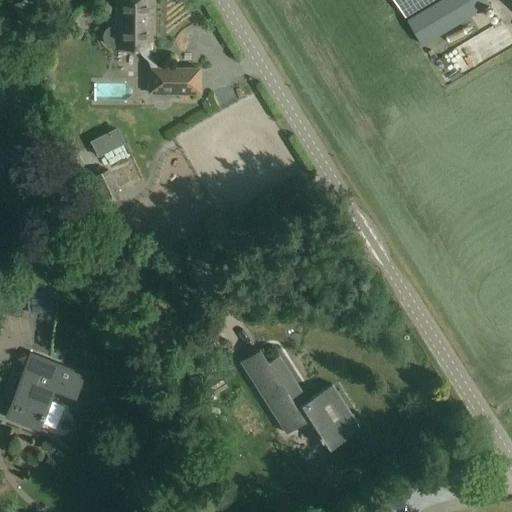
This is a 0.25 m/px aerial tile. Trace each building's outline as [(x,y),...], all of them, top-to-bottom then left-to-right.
[(27,0),(22,0),(17,3),(15,4),(24,24),(36,19),(27,0)] [(117,0),(117,25),(114,25),(110,26),(106,28),(104,32),(103,36),(103,40),(106,44),(109,46),(113,47),(117,47),(138,47),(152,68),(158,68),(147,48),(150,48),(151,0),(117,0)] [(396,0),(406,17),(434,0),(396,0)] [(475,10),(469,0),(452,0),(413,21),(421,37),(475,10)] [(150,68),(149,93),(179,94),(179,99),(188,99),(188,94),(199,94),(200,69),(158,68),(152,68),(150,68)] [(0,173),(12,144),(0,138),(0,173)] [(112,196),(120,192),(108,169),(89,179),(100,201),(112,196)] [(27,314),(51,313),(50,282),(25,283),(27,314)] [(20,304),(7,305),(8,315),(22,314),(20,304)] [(332,384),(307,400),(302,392),(279,355),(268,362),(260,349),(240,361),(286,434),(310,419),(329,448),(360,428),(332,384)] [(37,429),(54,389),(74,398),(83,375),(31,354),(6,416),(37,429)] [(205,374),(199,366),(187,374),(192,382),(205,374)]
